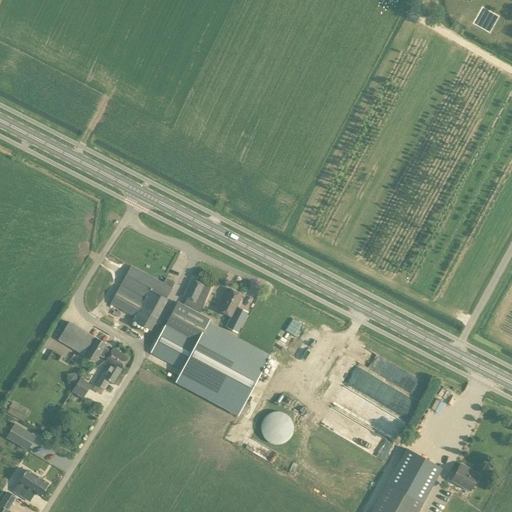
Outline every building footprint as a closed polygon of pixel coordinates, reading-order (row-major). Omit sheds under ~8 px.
[(175,282),(166,278),(163,283),(131,265),(120,285),(109,304),(134,317),(132,321),(150,331),(168,300),(166,299),(172,288),(175,282)] [(178,303),(150,352),(183,370),(179,377),(177,381),(239,414),(267,361),(206,328),(210,320),(199,315),(210,288),(191,280),(182,298),(186,299),(183,305),(178,303)] [(230,317),(225,327),(236,333),(247,312),(236,306),(242,295),(228,288),(217,310),(230,317)] [(103,349),(106,345),(86,333),(68,322),(57,340),(95,363),(99,356),(103,359),(107,352),(103,349)] [(311,346),(283,331),(276,344),(304,359),(311,346)] [(113,383),(128,357),(112,348),(104,361),(111,365),(109,368),(105,366),(95,384),(104,389),(109,381),(113,383)] [(315,368),(304,389),(315,395),(326,373),(315,368)] [(76,372),(66,373),(66,382),(76,381),(76,372)] [(406,372),(399,384),(419,396),(426,384),(406,372)] [(358,391),(394,409),(403,392),(367,374),(358,391)] [(92,385),(80,378),(72,392),(83,399),(92,385)] [(30,412),(13,402),(7,412),(24,422),(30,412)] [(261,427),(260,429),(261,430),(261,431),(261,433),(261,434),(262,435),(263,437),(263,438),(264,439),(265,440),(266,441),(267,442),(269,443),(270,443),(271,444),(273,444),(274,445),(275,445),(277,445),(278,445),(280,445),(281,444),(282,444),(284,443),(285,443),(286,442),(287,441),(288,440),(289,439),(290,438),(291,437),(292,435),(292,434),(293,433),(293,431),(293,430),(293,429),(293,427),(293,426),(293,424),(292,423),(292,422),(291,420),(290,419),(289,418),(288,417),(287,416),(286,415),(285,414),(284,414),(282,413),(281,413),(280,413),(278,412),(277,412),(275,412),(274,413),(273,413),(271,413),(270,414),(269,414),(267,415),(266,416),(265,417),(264,418),(263,419),(263,420),(262,422),(261,423),(261,424),(261,426),(261,427)] [(8,435),(29,447),(36,436),(15,424),(8,435)] [(407,449),(372,511),(418,511),(422,504),(442,469),(407,449)] [(470,491),(478,476),(467,469),(467,468),(460,464),(451,480),(470,491)] [(26,470),(13,492),(27,500),(32,492),(40,497),(48,483),(26,470)] [(11,511),(8,510),(15,498),(7,492),(0,502),(0,506),(5,509),(2,511),(11,511)]
